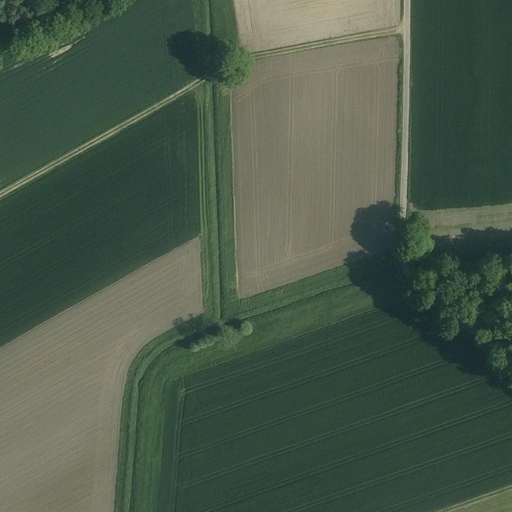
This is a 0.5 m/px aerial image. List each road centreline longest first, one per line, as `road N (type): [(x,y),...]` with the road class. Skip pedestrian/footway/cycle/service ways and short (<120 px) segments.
road 1 (track): [(410,22),(244,53),(0,193)]
road 2 (unclassified): [(511,358),(431,296),(406,261),(410,0)]
